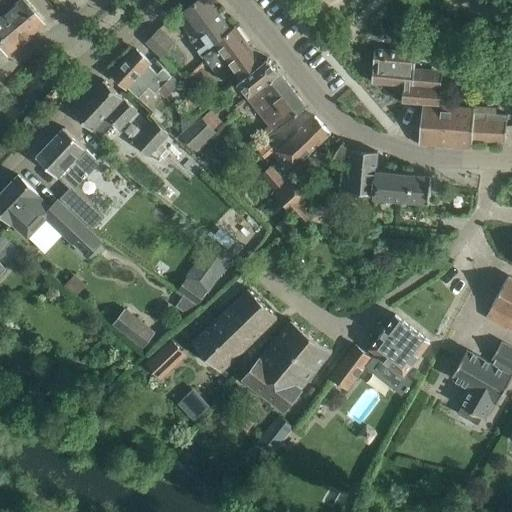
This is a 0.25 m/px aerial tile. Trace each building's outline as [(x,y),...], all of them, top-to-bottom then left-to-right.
[(0,0),(0,25),(6,22),(21,40),(42,21),(24,0),(17,0),(11,6),(5,0),(0,0)] [(196,25),(209,42),(232,28),(211,0),(196,0),(185,9),(196,25)] [(0,43),(7,51),(21,40),(6,22),(0,25),(0,43)] [(232,28),(209,42),(199,50),(219,76),(234,64),(242,75),(262,60),(236,25),(232,28)] [(146,41),(161,55),(175,40),(161,26),(146,41)] [(158,89),(159,88),(172,75),(163,67),(158,72),(150,64),(152,62),(137,48),(113,73),(128,87),(130,85),(138,93),(150,81),(158,89)] [(403,101),(423,102),(440,103),(443,75),(414,72),(416,51),(375,48),(372,81),(404,84),(403,101)] [(269,57),(253,69),(240,79),(250,93),(264,83),(280,70),(269,57)] [(280,71),(265,84),(249,96),(275,130),(307,105),(280,71)] [(172,75),(159,88),(167,96),(180,82),(172,74),(172,75)] [(74,112),(89,125),(93,129),(94,128),(98,132),(111,119),(121,128),(138,111),(119,93),(105,79),(74,112)] [(477,86),(476,97),(491,99),(492,87),(477,86)] [(152,124),(135,142),(149,155),(170,133),(156,120),(150,115),(153,111),(144,102),(137,109),(152,124)] [(440,103),(423,102),(419,143),(472,147),(473,140),(506,142),(508,114),(497,113),(497,108),(477,106),(440,103)] [(159,106),(152,115),(163,124),(170,116),(159,106)] [(192,122),(208,139),(217,131),(201,114),(192,122)] [(316,115),(301,128),(277,149),(292,166),(317,145),(331,132),(316,115)] [(181,133),(197,150),(208,139),(192,122),(181,133)] [(61,196),(93,228),(106,215),(80,184),(101,162),(87,148),(87,147),(80,141),(65,127),(37,156),(57,174),(58,173),(71,186),(61,196)] [(332,159),(350,170),(353,149),(343,142),(332,159)] [(350,189),(374,191),(377,169),(378,151),(353,149),(350,170),(343,168),(341,188),(350,188),(350,189)] [(263,174),(276,189),(285,181),(272,166),(263,174)] [(377,169),(374,191),(374,195),(430,200),(432,174),(377,169)] [(19,174),(0,193),(0,210),(10,220),(10,221),(16,228),(19,226),(28,235),(28,236),(29,235),(47,216),(64,232),(88,254),(102,239),(59,198),(52,206),(51,206),(39,193),(19,174)] [(312,190),(297,174),(276,193),(296,216),(305,207),(300,201),(312,190)] [(7,263),(18,273),(30,260),(20,250),(7,263)] [(212,258),(195,282),(208,291),(225,267),(212,258)] [(178,288),(198,303),(208,291),(195,282),(187,275),(178,288)] [(505,325),(511,328),(511,276),(509,275),(492,304),(493,304),(487,315),(504,325),(505,325)] [(249,287),(235,301),(193,342),(221,371),(264,330),(278,315),(249,287)] [(125,308),(113,322),(143,345),(154,331),(125,308)] [(370,347),(386,359),(405,373),(430,340),(396,313),(370,347)] [(292,319),(280,335),(248,374),(288,406),(321,365),(333,349),(292,319)] [(146,362),(162,378),(187,353),(172,337),(146,362)] [(491,357),(467,344),(450,372),(468,380),(458,401),(487,417),(511,371),(511,343),(502,338),(491,357)] [(332,376),(348,388),(372,356),(356,344),(332,376)] [(260,435),(276,448),(293,426),(278,414),(260,435)] [(364,422),(356,434),(370,443),(378,431),(364,422)] [(465,497),(468,509),(481,506),(478,494),(465,497)]
